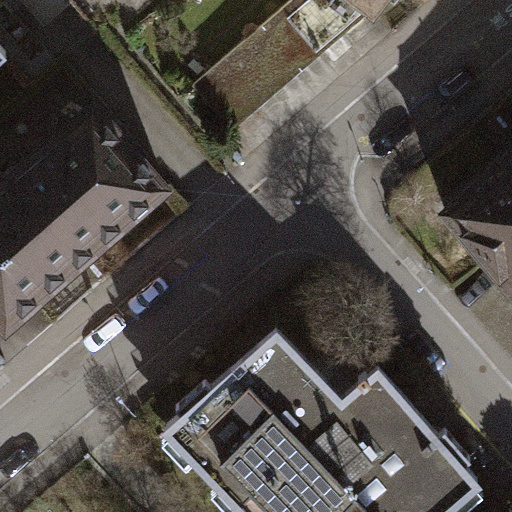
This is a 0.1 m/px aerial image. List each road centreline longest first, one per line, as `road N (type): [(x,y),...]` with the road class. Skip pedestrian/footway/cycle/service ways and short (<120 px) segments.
road 1 (residential): [(298,188),(0,446)]
road 2 (residential): [(298,188),(511,431)]
road 3 (residential): [(511,3),(298,188)]
